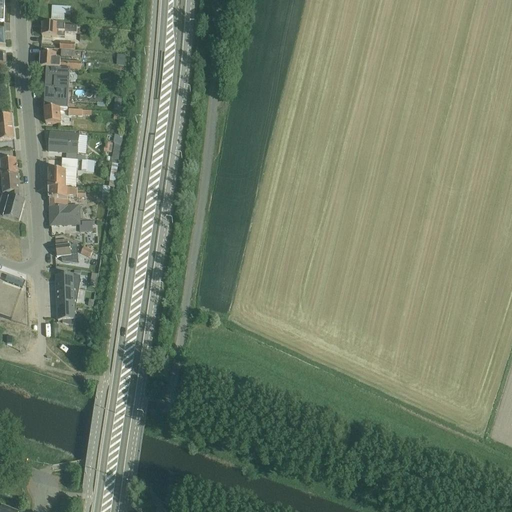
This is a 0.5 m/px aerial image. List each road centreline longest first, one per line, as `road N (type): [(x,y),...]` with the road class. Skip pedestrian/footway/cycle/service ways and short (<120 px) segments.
road 1 (primary): [(106,511),(158,157),(172,0)]
road 2 (unclassified): [(214,0),(214,92),(170,402)]
road 3 (unclassified): [(43,271),(28,0)]
